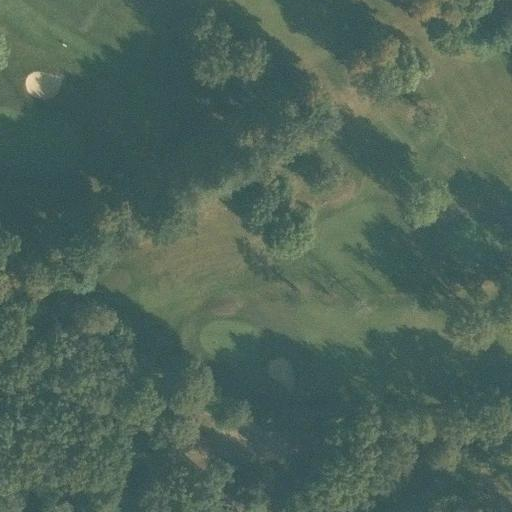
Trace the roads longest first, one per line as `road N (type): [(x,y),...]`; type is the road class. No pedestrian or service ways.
road 1 (track): [(274,445),(0,288)]
road 2 (track): [(0,470),(274,445)]
road 3 (track): [(274,445),(511,429)]
